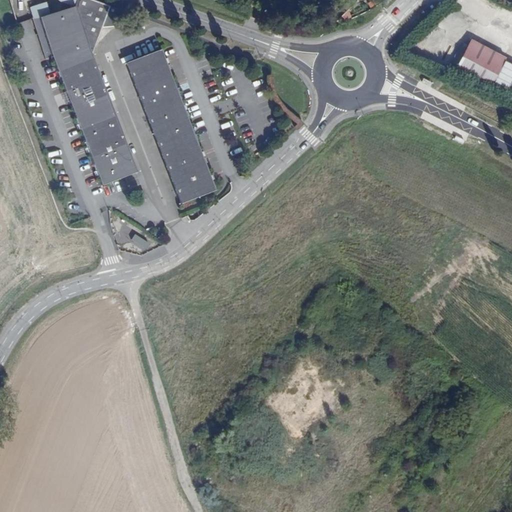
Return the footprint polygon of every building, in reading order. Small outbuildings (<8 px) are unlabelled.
[(39,6),(29,0),(26,0),(32,17),(41,14),(39,6)] [(96,49),(112,5),(96,0),(77,0),(75,4),(41,14),(32,17),(45,56),(51,54),(100,182),(136,169),(91,51),(96,49)] [(162,47),(127,60),(181,201),(216,187),(162,47)] [(461,59),(458,66),(492,84),(500,67),(466,50),(461,59)] [(455,56),(445,75),(452,78),(458,66),(461,59),(455,56)] [(144,188),(136,190),(140,198),(147,196),(144,188)] [(135,234),(131,239),(144,248),(148,242),(135,234)]
